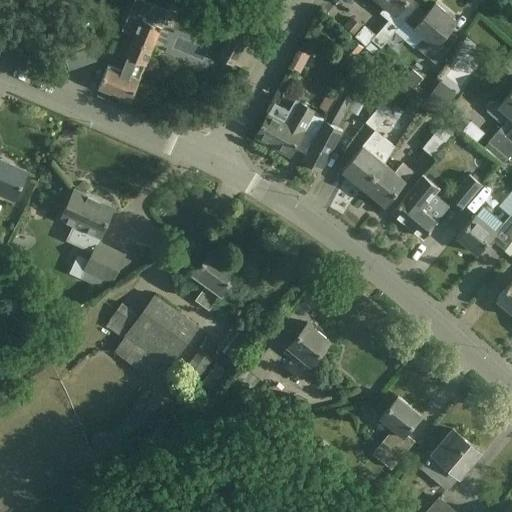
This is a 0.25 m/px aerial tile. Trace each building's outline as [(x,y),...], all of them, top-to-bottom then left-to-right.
[(137,0),(124,31),(135,36),(121,70),(109,65),(100,88),(131,101),(168,13),(138,0),(137,0)] [(380,0),(387,6),(380,15),(388,23),(371,42),(380,50),(420,5),(414,0),(380,0)] [(437,3),(414,29),(424,38),(416,47),(436,64),(458,38),(449,30),(457,21),(437,3)] [(354,18),(346,27),(355,35),(363,26),(354,18)] [(235,65),(251,35),(233,24),(225,38),(229,40),(220,55),(235,65)] [(355,40),(345,52),(354,60),(365,48),(355,40)] [(452,78),(471,94),(497,66),(478,49),(452,78)] [(412,70),(402,81),(412,90),(422,79),(412,70)] [(337,128),(348,107),(363,82),(351,75),(326,119),(306,155),(302,162),(320,172),(343,131),(337,128)] [(411,89),(403,98),(417,110),(425,101),(411,89)] [(491,103),(488,107),(488,112),(504,125),(488,144),(507,160),(511,154),(511,91),(500,106),(496,103),(491,103)] [(361,128),(377,101),(366,94),(350,121),(361,128)] [(306,155),(326,119),(299,103),(293,115),(274,104),(269,115),(256,137),(290,156),(294,148),(306,155)] [(382,103),(366,122),(375,130),(376,130),(392,112),(382,103)] [(434,158),(452,137),(442,128),(424,149),(434,158)] [(364,189),(384,163),(395,147),(376,130),(375,130),(342,170),(364,189)] [(29,172),(0,158),(0,193),(16,201),(29,172)] [(395,172),(384,163),(364,189),(385,206),(414,172),(403,163),(395,172)] [(424,175),(393,212),(424,238),(450,206),(435,194),(440,188),(424,175)] [(470,175),(451,198),(463,207),(482,184),(470,175)] [(75,189),(61,219),(75,225),(68,240),(93,251),(98,242),(99,242),(101,237),(115,208),(75,189)] [(475,214),(456,236),(478,254),(496,232),(504,224),(484,206),(476,215),(475,214)] [(99,242),(98,242),(93,251),(85,270),(113,283),(125,255),(99,242)] [(210,251),(194,274),(207,284),(196,299),(210,309),(238,271),(210,251)] [(511,281),(497,300),(511,312),(511,281)] [(128,333),(117,348),(151,373),(161,359),(170,366),(199,329),(201,326),(159,293),(144,313),(128,333)] [(330,341),(315,329),(308,323),(285,352),(293,358),(286,367),(299,378),(330,341)] [(232,326),(217,347),(231,357),(246,335),(232,326)] [(201,347),(187,366),(201,376),(214,357),(201,347)] [(263,379),(280,357),(269,348),(251,370),(243,363),(233,375),(251,390),(261,377),(263,379)] [(393,470),(415,441),(406,434),(421,415),(398,396),(380,418),(394,429),(373,454),(393,470)] [(421,467),(446,489),(447,490),(478,455),(467,445),(468,443),(453,430),(421,467)] [(454,511),(439,498),(427,511),(454,511)]
